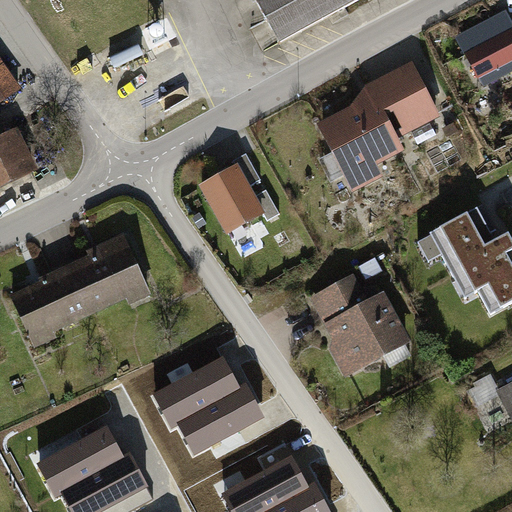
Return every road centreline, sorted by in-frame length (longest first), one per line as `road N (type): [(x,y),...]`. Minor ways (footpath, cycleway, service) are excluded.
road 1 (residential): [(136,168),(376,511)]
road 2 (residential): [(136,168),(456,0)]
road 3 (residential): [(136,168),(105,146),(6,0)]
road 4 (residential): [(0,230),(136,168)]
